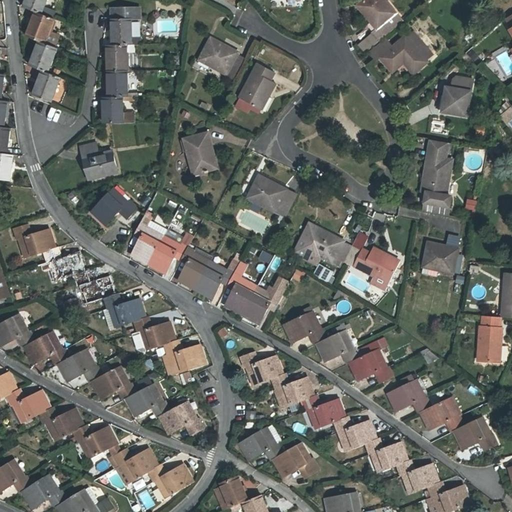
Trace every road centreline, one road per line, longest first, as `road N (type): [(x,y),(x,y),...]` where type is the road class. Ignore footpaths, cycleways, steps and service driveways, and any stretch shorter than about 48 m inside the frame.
road 1 (residential): [(11,0),(25,140),(41,184),(84,239),(196,310)]
road 2 (residential): [(331,54),(317,91),(288,122),(288,151),(359,191),(384,187),(397,136),(355,73)]
road 3 (residential): [(491,483),(280,346),(196,310)]
road 4 (residential): [(0,355),(112,419),(218,459)]
road 5 (residential): [(196,310),(224,386),(218,459)]
